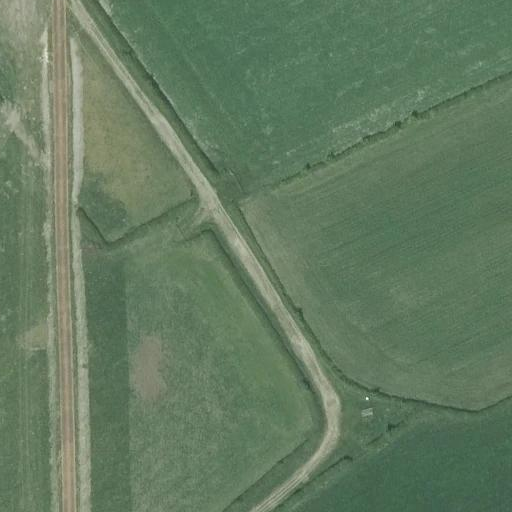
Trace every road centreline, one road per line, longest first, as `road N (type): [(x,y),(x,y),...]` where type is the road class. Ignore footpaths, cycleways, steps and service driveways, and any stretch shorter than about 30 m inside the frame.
road 1 (track): [(60,0),(318,373),(326,416),(311,463),(253,511)]
road 2 (track): [(56,0),(67,511)]
